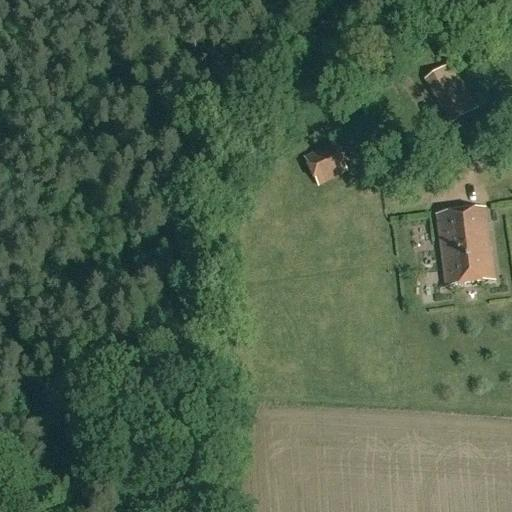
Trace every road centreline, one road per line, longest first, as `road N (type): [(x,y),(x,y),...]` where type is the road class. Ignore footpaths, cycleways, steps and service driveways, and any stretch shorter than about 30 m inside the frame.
road 1 (track): [(199,0),(404,83),(477,161)]
road 2 (track): [(511,137),(396,217)]
